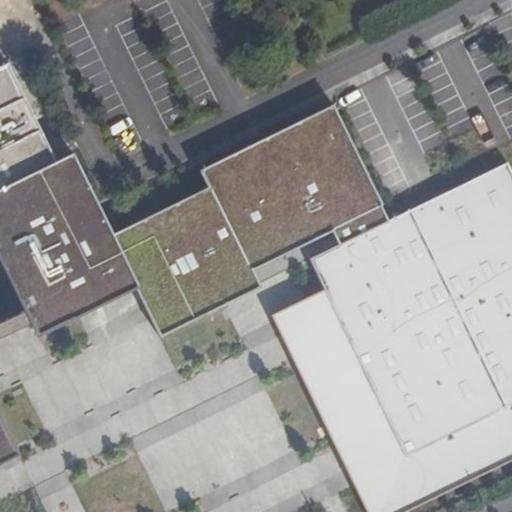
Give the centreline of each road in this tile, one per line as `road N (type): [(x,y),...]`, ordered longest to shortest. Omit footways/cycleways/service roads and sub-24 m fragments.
road 1 (unknown): [(511,2),(256,123)]
road 2 (unknown): [(178,160),(143,177),(117,168),(50,46),(31,35),(0,42)]
road 3 (unknown): [(178,160),(115,30),(120,10),(140,0)]
road 4 (unknown): [(196,0),(256,123)]
road 5 (unknown): [(383,63),(433,176)]
